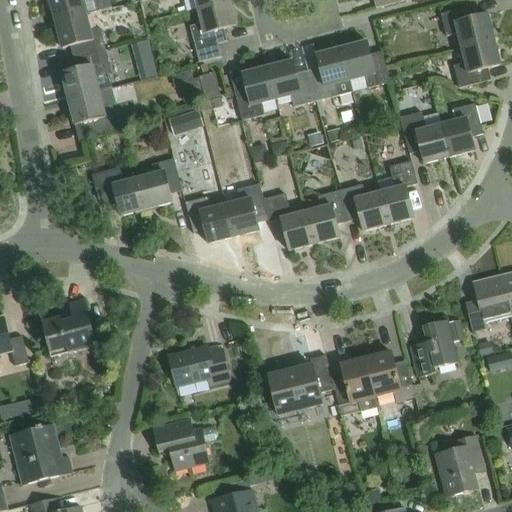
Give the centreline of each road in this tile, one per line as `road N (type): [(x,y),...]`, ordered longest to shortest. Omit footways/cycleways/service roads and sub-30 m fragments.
road 1 (residential): [(157,270),(284,289),(362,288),(435,247),(481,199)]
road 2 (residential): [(4,0),(45,252)]
road 3 (residential): [(157,270),(116,457)]
